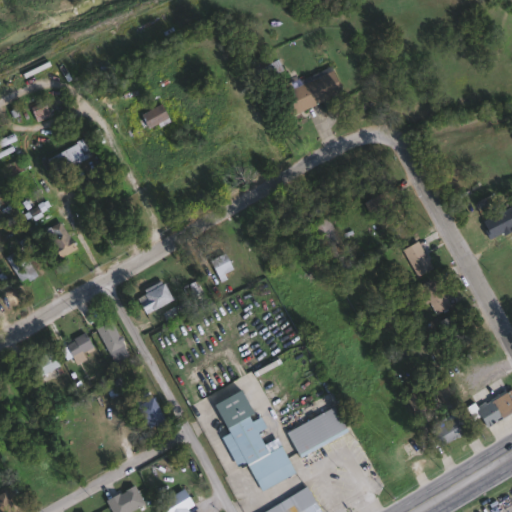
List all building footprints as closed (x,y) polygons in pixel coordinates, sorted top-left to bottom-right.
[(278,90),(330,69),(339,92),(287,113),(278,90)] [(165,117),(145,128),(138,113),(158,103),(165,117)] [(38,159),(77,141),(85,158),(46,176),(38,159)] [(361,199),(391,187),(403,216),(377,227),(373,217),(369,219),(361,199)] [(508,230),(486,239),(478,221),(500,211),(508,230)] [(323,260),(306,225),(325,216),(342,251),(323,260)] [(58,255),(42,229),(57,220),(72,246),(58,255)] [(399,248),(415,240),(429,267),(414,276),(399,248)] [(35,273),(21,283),(1,257),(15,246),(35,273)] [(206,260),(221,252),(230,267),(221,273),(223,277),(218,280),(206,260)] [(426,302),(421,304),(412,287),(434,277),(448,306),(432,314),(426,302)] [(169,299),(142,313),(132,294),(159,280),(169,299)] [(434,322),(452,312),(471,343),(453,354),(434,322)] [(122,344),(107,353),(91,326),(106,318),(122,344)] [(66,360),(58,346),(82,332),(90,346),(66,360)] [(47,350),(57,360),(41,375),(31,364),(47,350)] [(449,396),(439,401),(431,386),(442,381),(449,396)] [(511,393),(511,409),(481,424),(473,406),(510,389),(511,393)] [(291,473),(257,490),(243,460),(232,465),(219,436),(225,433),(210,403),(237,390),(251,419),(256,416),(262,427),(254,431),(260,444),(274,437),(291,473)] [(134,404),(151,396),(161,419),(144,427),(134,404)] [(282,429),(332,407),(343,434),(294,455),(282,429)] [(434,446),(424,427),(455,411),(465,430),(434,446)] [(163,511),(157,499),(180,487),(189,504),(184,507),(186,511),(163,511)] [(317,511),(252,511),(305,487),(317,511)] [(0,511),(0,492),(4,491),(11,511),(0,511)]
